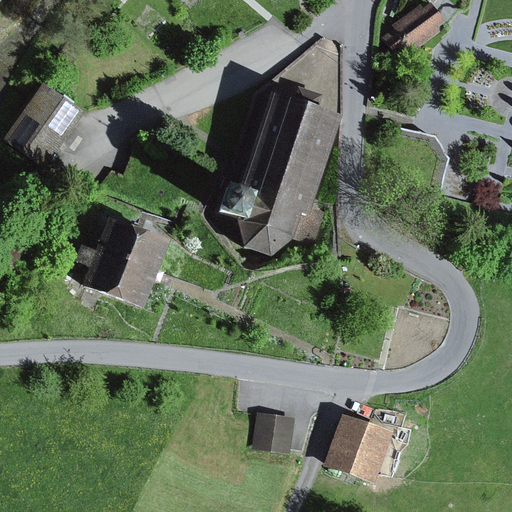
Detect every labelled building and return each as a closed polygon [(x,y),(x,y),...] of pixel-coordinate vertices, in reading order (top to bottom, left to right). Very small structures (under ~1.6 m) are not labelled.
[(420,5),(390,26),(392,30),(380,38),(396,60),(410,50),(412,52),(438,33),(435,29),(443,24),(429,4),(423,8),(420,5)] [(62,98),(42,84),(2,140),(43,170),(84,114),(72,105),(74,103),(64,96),(62,98)] [(291,104),(318,112),(322,98),(296,89),(291,104)] [(291,104),(268,96),(236,194),(223,189),(214,218),(233,224),(239,250),(268,260),(291,243),(313,250),(325,213),(311,209),(340,119),(318,112),(291,104)] [(431,138),(399,131),(384,138),(380,166),(388,167),(403,184),(398,201),(433,210),(445,161),(431,138)] [(80,288),(142,311),(153,283),(158,285),(162,275),(156,272),(166,244),(104,222),(92,253),(80,248),(74,264),(87,269),(80,288)] [(10,263),(25,252),(14,238),(0,249),(0,270),(4,276),(14,269),(10,263)] [(295,419),(256,414),(251,450),(289,456),(295,419)] [(322,469),(373,487),(391,435),(341,417),(322,469)]
